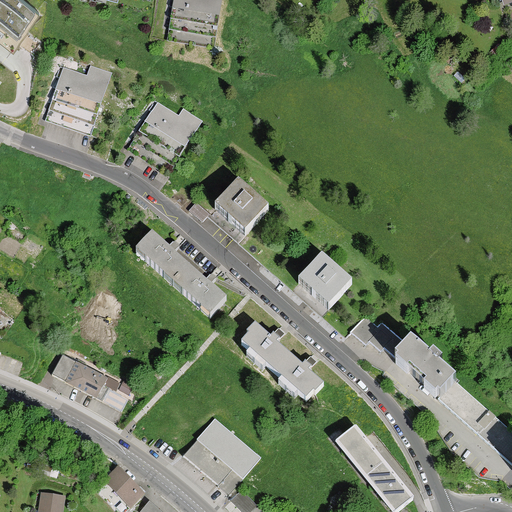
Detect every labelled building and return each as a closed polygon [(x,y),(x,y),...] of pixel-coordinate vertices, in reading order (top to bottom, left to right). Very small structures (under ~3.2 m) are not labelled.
[(36,15),(16,0),(0,0),(0,40),(11,49),(36,15)] [(222,0),(173,0),(173,6),(172,8),(171,18),(169,27),(169,30),(167,40),(214,48),(216,37),(218,26),(219,16),(222,0)] [(112,73),(90,65),(87,75),(63,67),(59,80),(57,87),(55,91),(53,99),(52,102),(49,110),(45,121),(90,136),(94,125),(97,114),(101,103),(112,73)] [(179,116),(157,102),(151,112),(150,114),(145,121),(143,125),(139,131),(136,136),(133,140),(127,149),(168,175),(173,166),(180,157),(186,147),(202,121),(183,109),(179,116)] [(238,184),(216,209),(246,236),(268,211),(238,184)] [(196,202),(189,211),(202,222),(208,217),(210,214),(196,202)] [(216,209),(208,217),(224,231),(305,303),(346,339),(351,333),(353,331),(329,309),(299,282),(246,236),(216,209)] [(170,251),(152,235),(137,252),(210,318),(226,301),(211,288),(215,284),(213,281),(210,279),(207,283),(176,255),(179,251),(176,249),(174,246),(170,251)] [(351,285),(321,258),(299,282),(329,309),(351,285)] [(384,349),(395,358),(409,343),(383,321),(379,326),(366,316),(353,331),(351,333),(365,345),(369,341),(381,352),(384,349)] [(271,340),(254,325),(246,334),(249,336),(242,343),(250,351),(247,355),(262,368),(266,364),(282,379),(278,382),(294,397),(298,393),(306,401),(313,393),(316,395),(325,385),(310,372),(316,366),(312,362),(309,359),(302,367),(276,343),(282,338),(279,335),(277,333),(271,340)] [(428,360),(409,343),(395,358),(397,359),(394,362),(406,372),(408,370),(425,384),(422,387),(434,397),(436,395),(441,399),(455,384),(435,366),(439,362),(432,356),(428,360)] [(76,361),(63,354),(52,375),(65,382),(96,398),(101,401),(108,388),(103,386),(104,384),(107,377),(76,361)] [(120,384),(107,377),(104,384),(116,390),(120,384)] [(124,382),(120,390),(128,395),(133,387),(124,382)] [(511,436),(455,384),(441,399),(511,463),(511,436)] [(108,388),(101,401),(121,412),(128,399),(108,388)] [(260,459),(214,420),(183,456),(229,495),(260,459)] [(355,425),(336,440),(393,511),(394,511),(413,497),(400,480),(369,441),(355,425)] [(145,493),(118,466),(104,479),(130,507),(145,493)] [(261,511),(262,511),(241,490),(230,501),(241,511),(261,511)] [(62,511),(65,496),(41,493),(38,511),(62,511)] [(162,511),(150,501),(140,511),(162,511)]
